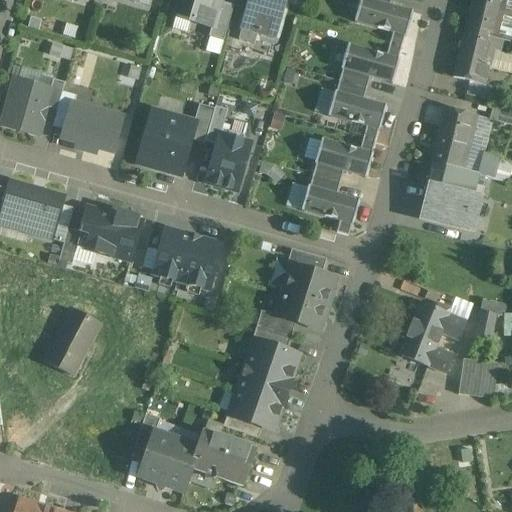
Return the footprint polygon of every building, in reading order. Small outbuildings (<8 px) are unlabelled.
[(180,0),(176,15),(191,19),(190,23),(214,30),(222,0),(180,0)] [(248,0),(240,29),(241,29),(238,41),(253,46),(257,34),(275,39),(285,0),(248,0)] [(389,7),(365,0),(360,0),(354,23),(355,23),(392,34),(404,37),(405,38),(412,13),(411,12),(411,13),(389,7)] [(511,37),(511,0),(471,0),(464,31),(501,41),(511,43),(511,37)] [(501,41),(464,31),(452,78),(484,87),(493,52),(498,53),(501,41)] [(404,37),(392,34),(389,45),(400,48),(404,37)] [(385,57),(348,46),(347,45),(340,70),(341,71),(342,70),(369,78),(390,84),(392,85),(399,60),(397,60),(385,57)] [(400,48),(389,45),(385,57),(397,60),(400,48)] [(369,78),(342,70),(341,71),(338,82),(365,89),(369,78)] [(50,91),(15,81),(2,127),(37,137),(45,108),(50,91)] [(64,84),(53,81),(50,91),(45,108),(56,112),(64,84)] [(365,89),(338,82),(335,93),(362,101),(365,89)] [(362,101),(335,93),(334,92),(327,117),(328,118),(328,117),(365,128),(377,131),(377,132),(378,132),(385,107),(384,107),(362,101)] [(120,120),(72,106),(63,139),(78,143),(76,148),(94,153),(96,148),(111,153),(118,128),(120,120)] [(214,110),(198,106),(194,123),(195,124),(190,141),(204,145),(205,143),(214,110)] [(227,111),(215,108),(214,110),(205,143),(216,146),(219,137),(227,111)] [(511,126),(511,114),(491,109),(488,121),(511,127),(511,126)] [(476,118),(445,110),(431,164),(457,171),(459,161),(465,163),(476,118)] [(194,123),(152,111),(137,165),(180,177),(190,141),(195,124),(194,123)] [(377,131),(365,128),(362,139),(374,143),(377,132),(377,131)] [(219,137),(216,146),(205,184),(211,186),(230,192),(230,191),(236,193),(249,145),(242,143),(243,137),(228,133),(226,139),(219,137)] [(374,143),(362,139),(359,151),(371,154),(374,143)] [(359,151),(322,141),(322,140),(321,140),(314,165),(315,165),(342,172),(364,178),(364,179),(365,179),(372,154),(371,154),(359,151)] [(497,159),(482,155),(477,176),(479,176),(492,180),(497,159)] [(511,163),(497,159),(492,180),(505,183),(511,163)] [(457,171),(431,164),(426,187),(428,188),(471,199),(477,176),(457,171)] [(342,172),(315,165),(312,176),(339,184),(342,172)] [(339,184),(312,176),(309,187),(309,188),(335,195),(339,184)] [(64,198),(9,183),(7,190),(1,212),(0,213),(0,221),(30,230),(29,235),(51,241),(55,225),(56,226),(61,207),(64,198)] [(335,195),(309,188),(309,187),(307,187),(300,212),(301,212),(302,212),(339,222),(350,225),(350,226),(352,226),(359,201),(357,201),(335,195)] [(471,199),(428,188),(421,220),(471,233),(476,213),(479,201),(471,199)] [(73,210),(61,207),(56,226),(67,229),(68,229),(73,210)] [(117,217),(87,209),(76,247),(106,256),(117,217)] [(118,213),(117,217),(106,256),(130,263),(143,220),(118,213)] [(350,225),(339,222),(336,234),(347,237),(350,226),(350,225)] [(56,226),(55,225),(51,241),(63,245),(68,229),(67,229),(56,226)] [(20,244),(22,234),(4,230),(2,240),(20,244)] [(193,238),(165,230),(152,275),(180,283),(193,238)] [(221,246),(193,238),(180,283),(208,291),(221,246)] [(325,260),(290,250),(286,265),(291,267),(291,266),(320,275),(325,260)] [(320,275),(291,266),(291,267),(283,293),(328,307),(330,300),(327,299),(333,279),(320,275)] [(328,307),(283,293),(275,317),(275,318),(294,324),(317,331),(323,313),(326,314),(328,307)] [(450,313),(467,319),(472,305),(455,299),(450,313)] [(494,304),(482,301),(474,336),(489,340),(494,316),(491,316),(494,304)] [(450,310),(435,303),(432,309),(421,305),(422,303),(418,302),(417,305),(418,305),(412,322),(426,327),(422,338),(438,343),(441,335),(456,341),(464,323),(449,317),(450,314),(448,314),(450,310)] [(71,310),(43,364),(71,379),(100,325),(71,310)] [(275,317),(260,312),(255,328),(290,339),(294,324),(275,318),(275,317)] [(426,327),(412,322),(401,354),(398,353),(398,355),(401,356),(425,366),(424,367),(428,368),(429,367),(443,373),(450,356),(435,350),(438,343),(422,338),(426,327)] [(290,339),(255,328),(251,341),(253,342),(254,341),(285,352),(290,339)] [(285,352),(254,341),(253,342),(245,366),(290,381),(298,356),(285,352)] [(480,364),(462,361),(457,396),(490,401),(494,376),(478,374),(480,364)] [(290,381),(245,366),(236,392),(281,408),(282,408),(291,381),(290,381)] [(281,408),(236,392),(228,416),(228,417),(261,428),(272,432),(281,408)] [(159,419),(145,414),(134,448),(146,453),(153,433),(154,433),(159,419)] [(261,428),(228,417),(228,416),(227,415),(222,428),(257,440),(261,428)] [(154,433),(153,433),(146,453),(138,477),(156,484),(159,489),(163,487),(182,493),(191,470),(190,470),(197,449),(154,433)] [(254,452),(203,434),(197,449),(190,470),(191,470),(241,487),(254,452)] [(397,474),(385,471),(375,479),(373,491),(379,500),(392,503),(402,496),(404,485),(397,474)] [(53,511),(55,509),(19,499),(15,511),(53,511)]
